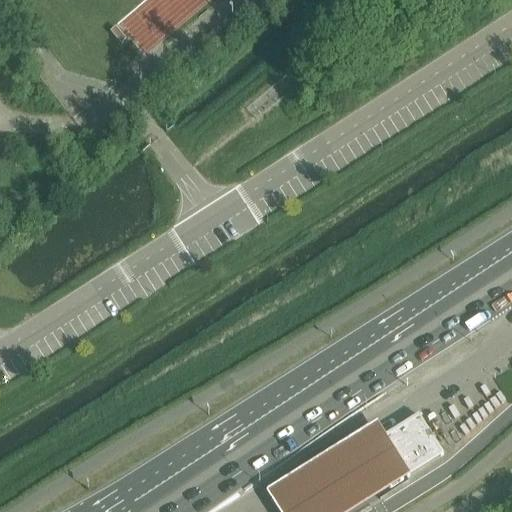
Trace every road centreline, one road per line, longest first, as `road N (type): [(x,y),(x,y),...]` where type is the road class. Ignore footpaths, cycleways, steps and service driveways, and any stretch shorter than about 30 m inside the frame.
road 1 (unclassified): [(0,355),(511,30)]
road 2 (primary): [(511,255),(105,511)]
road 3 (primary): [(180,511),(511,291)]
